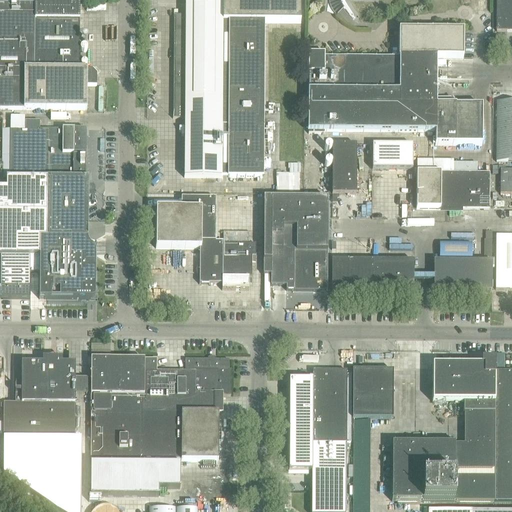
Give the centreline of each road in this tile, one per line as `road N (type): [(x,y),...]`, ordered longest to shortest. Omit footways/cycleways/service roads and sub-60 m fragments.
road 1 (unclassified): [(124,330),(126,0)]
road 2 (unclassified): [(257,330),(490,332)]
road 3 (unclassified): [(258,511),(257,330)]
road 4 (unclassified): [(124,330),(257,330)]
road 5 (unclassified): [(0,328),(124,330)]
